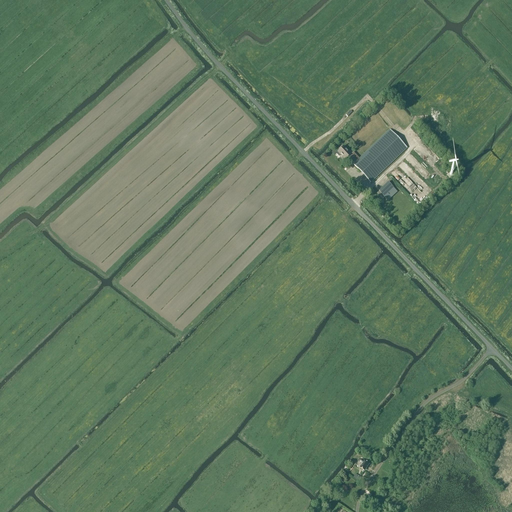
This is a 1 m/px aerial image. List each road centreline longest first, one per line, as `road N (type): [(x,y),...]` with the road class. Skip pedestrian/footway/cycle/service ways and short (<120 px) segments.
road 1 (unclassified): [(492,348),(227,74),(166,0)]
road 2 (unclassified): [(357,511),(419,408),(492,348)]
